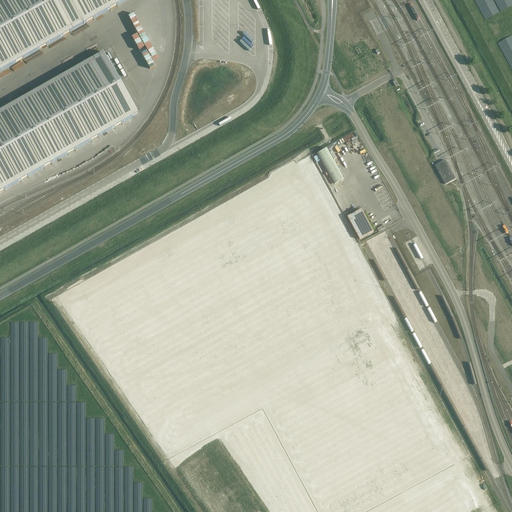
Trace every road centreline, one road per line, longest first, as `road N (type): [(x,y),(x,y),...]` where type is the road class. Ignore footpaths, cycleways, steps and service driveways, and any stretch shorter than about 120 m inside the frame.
road 1 (unclassified): [(511,463),(453,296),(344,105)]
road 2 (unclassified): [(0,296),(280,138),(320,93)]
road 3 (unclassified): [(0,241),(165,147)]
road 4 (secondary): [(511,163),(424,0)]
road 5 (unclassified): [(165,147),(186,51),(185,0)]
road 6 (unclassified): [(165,147),(250,100),(263,60)]
